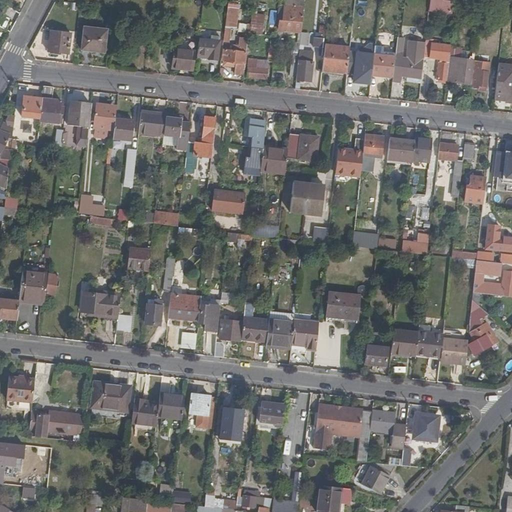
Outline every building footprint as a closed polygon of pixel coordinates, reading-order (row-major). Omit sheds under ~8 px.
[(452,2),(442,1),(434,0),(432,0),(431,10),(450,13),(452,2)] [(304,15),(305,3),(298,3),(297,8),(285,7),(283,22),(295,24),(295,14),(304,15)] [(229,8),(226,27),(232,28),(237,28),(239,9),(229,8)] [(303,24),(304,15),(295,14),(295,24),(303,24)] [(266,16),(253,15),(251,35),(263,35),(266,16)] [(295,24),(283,22),(280,22),(278,32),(297,34),(302,34),(303,24),(295,24)] [(107,31),(85,28),(82,51),(104,54),(107,31)] [(70,34),(50,32),(47,52),(67,54),(70,34)] [(404,82),(422,84),(424,59),(426,45),(405,43),(406,40),(401,39),(397,39),(396,53),(394,53),(394,55),(392,78),(392,83),(400,84),(400,78),(405,78),(404,82)] [(200,40),(198,57),(210,58),(210,61),(219,62),(221,42),(200,40)] [(249,43),(244,43),(243,53),(226,51),(225,63),(237,64),(245,65),(247,54),(248,53),(249,43)] [(447,81),(450,47),(432,45),(430,60),(439,61),(437,81),(447,82),(447,81)] [(350,55),(350,51),(325,47),(322,70),(336,71),(336,74),(347,75),(350,55)] [(447,82),(472,85),(474,62),(475,50),(450,47),(447,81),(447,82)] [(372,77),(392,78),(394,55),(384,54),(384,50),(375,49),(372,77)] [(195,54),(174,52),(173,69),(193,70),(195,54)] [(347,75),(347,76),(368,79),(371,58),(350,55),(347,75)] [(313,59),(300,58),(297,82),(311,84),(313,59)] [(258,69),(259,60),(249,60),(247,78),(267,80),(268,70),(258,69)] [(269,61),(259,60),(258,69),(268,70),(269,61)] [(472,85),(471,90),(478,91),(478,92),(486,93),(488,72),(481,72),(482,62),(474,62),(472,85)] [(245,65),(237,64),(236,76),(244,77),(245,65)] [(499,66),(495,100),(511,101),(511,79),(509,79),(510,67),(499,66)] [(53,101),(54,87),(43,86),(42,99),(40,120),(39,123),(59,126),(62,102),(53,101)] [(93,94),(86,94),(84,104),(91,105),(93,94)] [(40,120),(42,99),(25,98),(23,117),(40,120)] [(84,104),(71,102),(70,113),(78,114),(78,119),(81,120),(80,127),(79,138),(87,139),(91,105),(84,104)] [(115,120),(116,111),(111,111),(111,107),(98,106),(96,128),(109,130),(109,129),(114,129),(115,120)] [(78,114),(70,113),(69,126),(80,127),(81,120),(78,119),(78,114)] [(165,136),(167,115),(141,113),(139,133),(165,136)] [(188,151),(189,142),(191,124),(183,123),(183,120),(176,119),(176,116),(167,115),(165,136),(179,138),(177,147),(177,150),(188,151)] [(213,158),(217,119),(206,118),(202,144),(189,142),(188,151),(186,169),(196,170),(197,156),(213,158)] [(134,123),(115,120),(114,129),(113,139),(132,142),(134,123)] [(264,147),(267,122),(251,120),(249,137),(253,138),(251,160),(246,159),(245,174),(261,175),(261,169),(264,150),(264,147)] [(13,143),(14,131),(2,124),(0,127),(0,160),(10,161),(12,153),(1,151),(6,140),(13,143)] [(71,134),(64,133),(63,145),(70,146),(71,134)] [(289,150),(288,159),(317,162),(320,138),(290,135),(289,150)] [(179,138),(165,136),(164,145),(177,147),(179,138)] [(364,156),(362,170),(375,172),(377,158),(383,158),(386,139),(365,137),(365,140),(364,156)] [(87,139),(79,138),(78,145),(86,146),(87,139)] [(364,156),(365,140),(357,139),(356,151),(339,150),(337,175),(361,177),(362,170),(364,156)] [(413,161),(415,142),(391,139),(388,160),(413,164),(413,161)] [(433,141),(416,139),(415,142),(413,161),(431,162),(433,141)] [(459,146),(440,143),(439,160),(457,161),(459,146)] [(475,144),(466,144),(464,159),(473,160),(475,144)] [(264,150),(261,169),(286,172),(288,159),(289,150),(278,149),(278,151),(264,150)] [(134,181),(137,152),(129,152),(126,180),(134,181)] [(511,152),(507,152),(503,184),(511,184),(511,152)] [(461,187),(464,162),(457,161),(455,187),(461,187)] [(485,201),(487,178),(471,177),(471,180),(468,180),(466,199),(485,201)] [(327,187),(294,184),(291,213),(323,217),(327,187)] [(247,194),(215,191),(213,212),(244,216),(247,194)] [(92,202),(81,201),(80,216),(91,218),(105,219),(106,211),(106,208),(92,207),(92,202)] [(18,209),(5,208),(4,215),(17,217),(18,209)] [(105,219),(113,220),(114,212),(106,211),(105,219)] [(156,212),(155,225),(163,226),(165,213),(156,212)] [(163,226),(179,227),(181,215),(165,213),(163,226)] [(105,219),(91,218),(90,225),(113,228),(113,220),(105,219)] [(280,228),(255,225),(254,236),(279,239),(280,228)] [(498,245),(499,239),(500,229),(490,228),(488,244),(498,245)] [(329,245),(330,230),(315,229),(314,243),(329,245)] [(253,242),(254,236),(229,233),(228,242),(235,242),(236,239),(253,242)] [(378,250),(379,239),(355,237),(353,247),(378,250)] [(397,241),(379,239),(378,250),(386,251),(387,248),(397,249),(397,241)] [(511,240),(499,239),(498,245),(488,244),(488,250),(511,253),(511,240)] [(313,251),(328,253),(329,245),(314,243),(313,251)] [(403,253),(419,254),(421,246),(404,244),(403,253)] [(419,254),(428,256),(429,247),(423,246),(421,246),(419,254)] [(130,270),(149,272),(152,253),(132,250),(130,270)] [(390,269),(401,270),(403,253),(392,251),(390,269)] [(478,255),(454,252),(453,258),(478,261),(478,255)] [(478,255),(478,261),(502,264),(504,264),(505,258),(478,255)] [(388,294),(399,295),(401,270),(390,269),(388,294)] [(20,301),(45,304),(46,296),(47,285),(48,276),(48,273),(23,270),(20,301)] [(47,285),(56,286),(57,277),(48,276),(47,285)] [(172,291),(171,300),(179,301),(181,287),(179,287),(179,283),(178,283),(178,277),(174,276),(172,291)] [(482,295),(483,284),(475,284),(474,295),(482,295)] [(47,285),(46,296),(54,297),(56,286),(47,285)] [(119,319),(119,317),(121,296),(108,294),(108,296),(85,294),(82,313),(106,316),(106,317),(119,319)] [(361,296),(330,294),(328,318),(359,320),(361,296)] [(473,301),(480,308),(482,295),(474,295),(473,301)] [(0,315),(0,319),(18,322),(20,303),(2,301),(0,315)] [(164,302),(156,301),(156,307),(149,306),(147,325),(161,327),(164,302)] [(470,347),(476,357),(493,346),(488,338),(489,337),(480,321),(488,316),(480,308),(473,301),(470,328),(469,332),(476,344),(470,347)] [(170,308),(169,318),(199,322),(200,309),(196,308),(196,312),(178,310),(179,304),(174,303),(174,309),(170,308)] [(199,322),(199,325),(208,326),(207,333),(218,334),(221,307),(210,306),(210,308),(201,306),(200,309),(199,322)] [(119,319),(117,337),(125,338),(126,332),(132,332),(134,319),(119,317),(119,319)] [(244,324),(242,340),(268,343),(270,323),(270,321),(245,318),(244,324)] [(307,350),(317,352),(320,323),(295,321),(294,325),(292,346),(307,347),(307,350)] [(221,341),(242,343),(242,340),(244,324),(223,322),(221,341)] [(268,343),(267,350),(275,351),(275,348),(292,350),(292,346),(294,325),(270,323),(268,343)] [(395,331),(392,353),(417,356),(419,333),(395,331)] [(195,349),(196,333),(181,332),(180,348),(195,349)] [(419,333),(417,356),(442,359),(444,339),(445,336),(419,333)] [(444,339),(462,341),(463,335),(445,333),(445,336),(444,339)] [(454,364),(465,365),(468,342),(462,341),(444,339),(442,359),(454,361),(454,364)] [(217,343),(216,357),(224,359),(225,347),(222,344),(217,343)] [(367,347),(365,365),(387,367),(389,350),(367,347)] [(35,379),(8,377),(6,400),(33,402),(35,379)] [(130,384),(92,380),(89,408),(127,412),(130,384)] [(159,402),(157,416),(182,419),(184,397),(160,394),(159,402)] [(196,427),(205,428),(209,397),(192,394),(189,414),(198,415),(196,427)] [(159,402),(134,399),(131,422),(156,425),(157,416),(159,402)] [(273,427),(281,428),(284,405),(262,403),(260,422),(274,424),(273,427)] [(332,435),(358,437),(356,459),(367,460),(371,431),(373,413),(364,412),(354,412),(355,409),(343,408),(343,410),(334,409),(334,407),(324,406),(323,415),(318,414),(315,448),(330,450),(332,435)] [(221,429),(241,431),(244,410),(223,407),(221,429)] [(46,431),(48,412),(32,410),(30,430),(34,431),(33,437),(45,439),(46,431)] [(79,414),(49,410),(48,412),(46,431),(76,435),(79,414)] [(394,434),(395,421),(396,413),(373,410),(373,413),(371,431),(394,434)] [(438,418),(418,416),(415,438),(435,440),(438,418)] [(404,443),(407,423),(395,421),(394,434),(393,442),(404,443)] [(401,466),(410,467),(412,450),(404,449),(402,461),(401,466)] [(48,486),(49,455),(41,455),(39,486),(48,486)] [(119,470),(120,457),(111,455),(109,469),(119,470)] [(363,484),(380,493),(395,466),(390,465),(382,464),(380,464),(376,463),(368,476),(365,475),(363,479),(365,480),(363,484)] [(30,487),(32,472),(19,471),(17,486),(30,487)] [(194,488),(202,489),(204,477),(196,476),(194,488)] [(215,485),(215,491),(214,499),(222,500),(224,486),(215,485)] [(338,511),(341,488),(320,485),(316,511),(338,511)] [(23,487),(22,498),(34,500),(36,488),(23,487)] [(237,501),(239,488),(232,487),(230,501),(237,501)] [(215,491),(206,490),(205,498),(204,505),(204,507),(221,509),(235,511),(236,511),(237,501),(230,501),(222,500),(214,499),(215,491)] [(171,502),(190,503),(190,492),(172,491),(171,502)] [(259,508),(258,511),(267,511),(270,498),(259,497),(260,492),(245,491),(243,506),(259,508)] [(145,511),(147,501),(122,498),(120,511),(145,511)] [(296,511),(297,510),(298,502),(272,499),(270,511),(296,511)] [(170,511),(172,503),(161,502),(159,511),(170,511)] [(185,511),(187,505),(172,503),(170,511),(185,511)]
